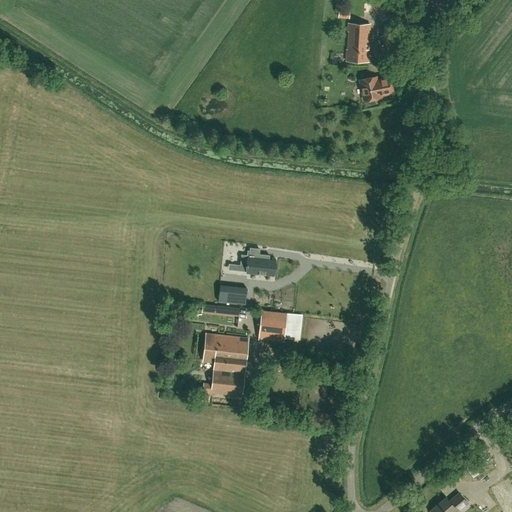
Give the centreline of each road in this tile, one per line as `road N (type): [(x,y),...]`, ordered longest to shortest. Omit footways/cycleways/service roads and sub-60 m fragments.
road 1 (unclassified): [(354,511),(351,446),(362,371),(386,268),(435,126),(422,41),(401,6)]
road 2 (unclassified): [(380,511),(511,404)]
